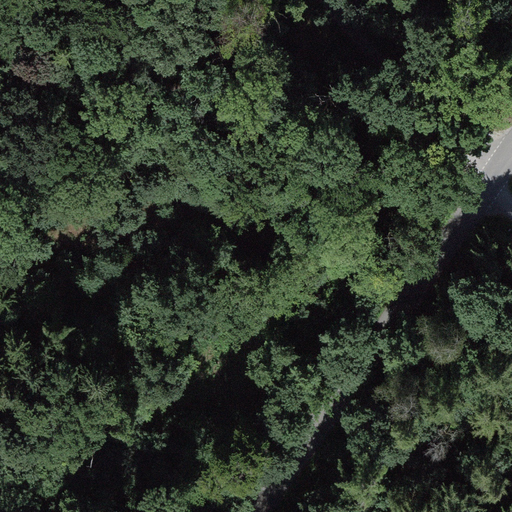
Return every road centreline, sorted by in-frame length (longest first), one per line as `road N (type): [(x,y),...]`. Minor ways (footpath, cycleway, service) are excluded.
road 1 (unclassified): [(269,511),(511,155)]
road 2 (track): [(511,205),(453,129),(329,0)]
